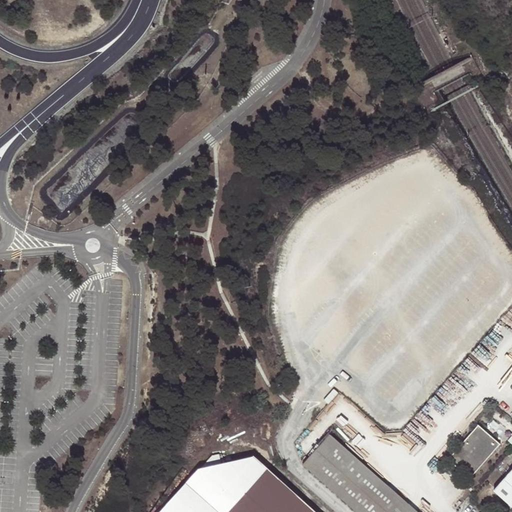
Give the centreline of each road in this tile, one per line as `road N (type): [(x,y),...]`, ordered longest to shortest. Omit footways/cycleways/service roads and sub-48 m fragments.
road 1 (unclassified): [(70,511),(128,413),(135,286),(128,267),(105,251)]
road 2 (unknown): [(407,476),(511,356)]
road 3 (unclassified): [(135,0),(114,28),(65,54),(34,55),(0,41)]
road 4 (unclassified): [(9,210),(1,172),(70,86)]
road 5 (unclassified): [(70,86),(131,34),(152,0)]
